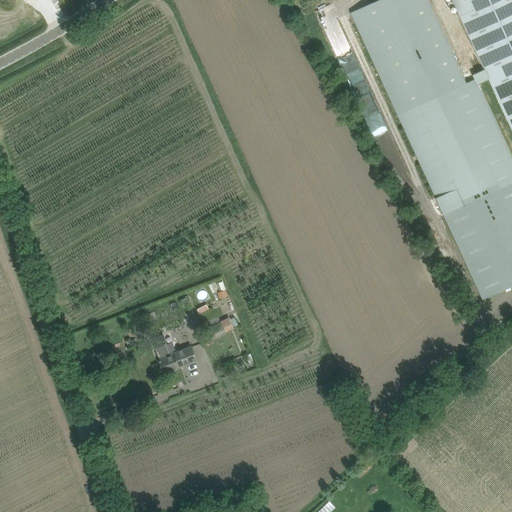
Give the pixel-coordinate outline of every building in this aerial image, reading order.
[(429,0),(377,0),(350,13),(397,115),(398,116),(444,215),(462,255),(482,299),(511,285),(511,154),(498,123),(480,83),(489,79),(489,80),(511,129),(511,0),(452,0),(484,69),(486,73),(475,79),(470,81),(468,82),(429,0)] [(225,289),(218,293),(220,299),(228,296),(225,289)] [(203,330),(208,340),(226,332),(221,322),(203,330)] [(158,361),(162,370),(163,373),(179,367),(179,368),(197,362),(191,346),(174,353),(175,355),(170,357),(166,345),(163,336),(151,340),(154,350),(155,350),(159,361),(158,361)] [(237,366),(234,359),(223,363),(226,370),(237,366)]
